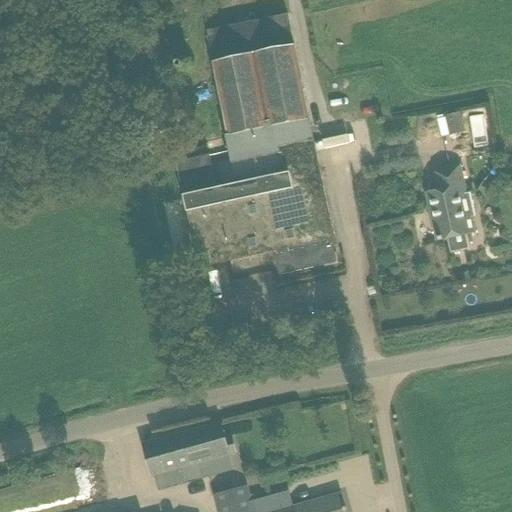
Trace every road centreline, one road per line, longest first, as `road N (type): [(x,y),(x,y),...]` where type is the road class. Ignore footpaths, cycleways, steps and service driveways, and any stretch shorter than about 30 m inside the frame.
road 1 (unclassified): [(0,454),(116,418),(372,369)]
road 2 (unclassified): [(372,369),(297,0)]
road 3 (unclassified): [(372,369),(511,344)]
